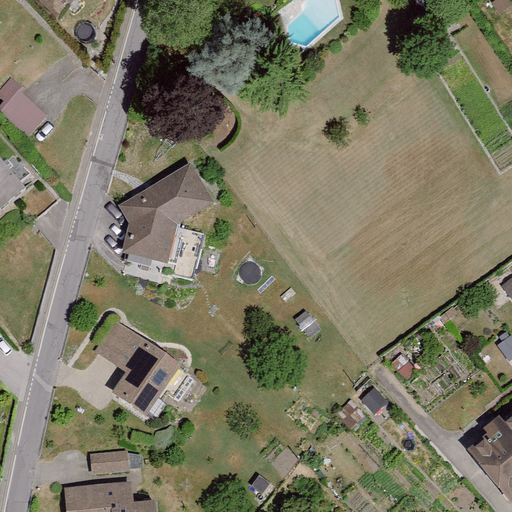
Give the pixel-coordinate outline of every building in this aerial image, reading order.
[(0,106),(31,135),(47,117),(10,83),(0,93),(0,106)] [(0,216),(32,190),(0,150),(0,216)] [(136,227),(128,260),(177,272),(187,228),(222,208),(195,166),(122,208),(136,227)] [(121,393),(157,420),(191,373),(117,318),(92,353),(129,381),(121,393)] [(511,418),(474,449),(511,495),(511,418)] [(91,474),(126,475),(127,454),(92,453),(91,474)] [(65,487),(66,511),(160,511),(160,502),(138,504),(136,481),(65,487)]
